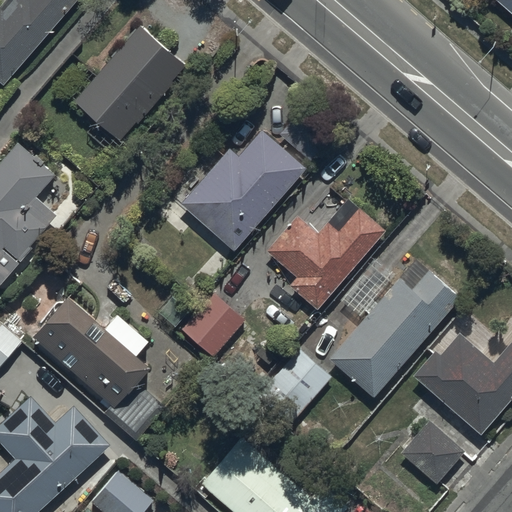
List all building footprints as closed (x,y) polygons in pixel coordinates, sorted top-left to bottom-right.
[(0,14),(0,75),(2,78),(73,0),(33,0),(31,2),(28,0),(16,0),(2,16),(0,14)] [(511,0),(495,0),(493,2),(511,19),(511,0)] [(140,18),(73,93),(118,133),(185,57),(140,18)] [(309,92),(278,127),(307,152),(338,118),(309,92)] [(304,158),(258,120),(238,146),(228,137),(179,197),(235,243),(304,158)] [(0,276),(33,241),(30,237),(57,208),(35,188),(54,168),(17,134),(0,152),(0,276)] [(318,224),(296,206),(265,245),(295,270),(289,277),(318,302),(384,224),(346,192),(318,224)] [(398,270),(328,350),(373,388),(459,286),(428,260),(426,263),(416,254),(401,272),(398,270)] [(105,314),(66,279),(28,325),(39,334),(30,343),(134,434),(164,400),(131,371),(149,350),(138,340),(147,330),(115,302),(105,314)] [(212,285),(180,322),(212,350),(244,313),(212,285)] [(0,323),(0,365),(21,341),(0,323)] [(434,341),(412,366),(479,426),(511,389),(511,330),(492,353),(459,323),(439,345),(434,341)] [(333,370),(296,341),(267,379),(304,407),(333,370)] [(0,511),(28,511),(108,435),(71,397),(55,413),(30,387),(0,416),(0,432),(15,448),(0,462),(0,511)] [(252,411),(198,474),(243,511),(337,511),(336,511),(350,495),(252,411)] [(428,413),(400,446),(436,478),(465,445),(428,413)] [(118,468),(89,499),(105,511),(139,511),(152,499),(118,468)]
